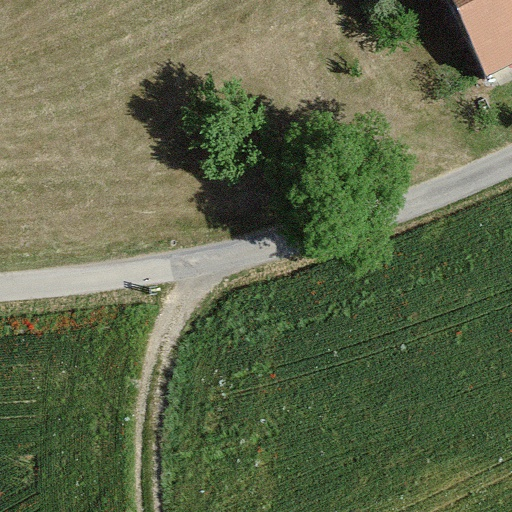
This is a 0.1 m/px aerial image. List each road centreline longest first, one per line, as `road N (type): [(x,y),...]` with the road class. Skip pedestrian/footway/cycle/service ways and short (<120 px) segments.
road 1 (residential): [(511,161),(397,207),(208,259)]
road 2 (track): [(208,259),(161,352),(148,409),(149,511)]
road 3 (track): [(208,259),(0,287)]
